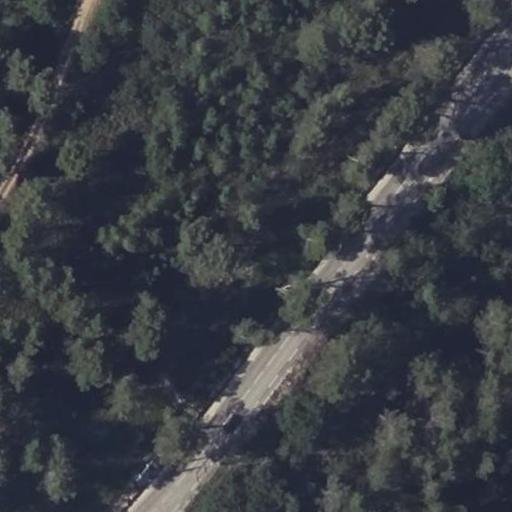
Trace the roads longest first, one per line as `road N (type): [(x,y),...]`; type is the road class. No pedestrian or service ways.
road 1 (secondary): [(511,31),(153,511)]
road 2 (track): [(0,215),(91,49),(105,0)]
